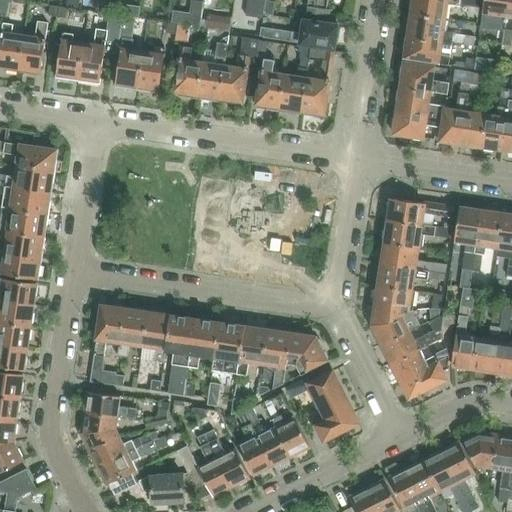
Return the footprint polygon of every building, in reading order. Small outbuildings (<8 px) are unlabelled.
[(0,0),(0,15),(10,17),(12,0),(0,0)] [(173,10),(171,22),(177,23),(191,25),(190,26),(199,27),(203,1),(192,0),(190,0),(189,13),(173,10)] [(247,0),(245,16),(262,18),(263,14),(265,0),(264,0),(247,0)] [(265,0),(263,14),(271,15),(273,1),(265,0)] [(317,0),(317,7),(326,8),(327,0),(317,0)] [(411,0),(409,12),(444,17),(446,4),(459,6),(459,4),(479,7),(479,0),(411,0)] [(483,0),(482,13),(495,15),(493,28),(504,30),(508,0),(483,0)] [(511,0),(508,0),(504,30),(502,44),(511,46),(511,38),(511,0)] [(50,5),(49,15),(56,16),(57,16),(58,6),(50,5)] [(307,5),(305,14),(315,15),(317,7),(307,5)] [(58,6),(57,16),(66,18),(67,8),(58,6)] [(317,7),(315,15),(329,17),(329,13),(330,9),(326,8),(317,7)] [(406,33),(406,35),(451,42),(453,33),(442,31),(444,17),(409,12),(407,29),(409,29),(408,33),(406,33)] [(118,15),(109,14),(106,29),(96,28),(94,41),(84,40),(78,80),(87,81),(88,83),(101,85),(103,69),(101,69),(103,52),(112,53),(118,15)] [(112,53),(119,54),(117,71),(116,71),(113,86),(126,88),(128,88),(137,89),(143,48),(131,47),(136,18),(118,15),(112,53)] [(232,17),(221,15),(219,29),(230,30),(232,17)] [(42,70),(44,61),(44,59),(42,59),(48,21),(37,20),(35,35),(24,33),(18,71),(36,74),(37,70),(42,70)] [(261,27),(259,36),(300,42),(321,46),(331,47),(332,41),(336,39),(338,26),(336,26),(337,25),(327,24),(304,20),(301,33),(261,27)] [(0,64),(1,64),(0,68),(18,71),(24,33),(12,31),(13,23),(3,22),(0,39),(0,64)] [(168,22),(166,33),(175,34),(177,23),(171,22),(171,23),(168,22)] [(175,34),(174,41),(188,43),(190,26),(191,25),(177,23),(175,34)] [(68,79),(78,80),(84,40),(73,38),(74,34),(62,32),(57,63),(56,62),(54,78),(67,80),(68,79)] [(473,45),(474,36),(465,34),(463,43),(473,45)] [(403,55),(402,58),(448,64),(449,55),(451,42),(406,35),(403,51),(405,51),(405,56),(403,55)] [(225,63),(219,101),(243,105),(244,95),(250,58),(256,59),(259,40),(242,37),(240,54),(237,54),(235,64),(225,63)] [(256,97),(255,107),(279,110),(285,72),(284,72),(273,70),(274,59),(276,43),(276,42),(259,40),(256,59),(261,59),(256,97)] [(202,59),(197,98),(213,100),(214,96),(218,97),(218,101),(219,101),(225,63),(228,44),(219,42),(217,55),(215,55),(214,61),(202,59)] [(172,94),(197,98),(202,59),(190,58),(192,46),(180,44),(172,94)] [(143,48),(137,89),(146,90),(147,91),(160,93),(162,78),(160,77),(165,47),(154,45),(153,50),(143,48)] [(285,72),(279,110),(296,113),(296,108),(301,109),(300,113),(301,113),(309,60),(310,48),(299,46),(298,51),(300,51),(299,58),(300,58),(299,66),(298,66),(297,73),(285,72)] [(306,75),(301,113),(325,117),(328,100),(326,99),(326,95),(328,95),(329,91),(327,91),(333,51),(310,48),(309,60),(322,62),(321,67),(319,67),(318,76),(306,75)] [(475,59),(465,57),(464,66),(474,68),(475,59)] [(487,58),(485,69),(496,71),(496,67),(497,59),(487,58)] [(434,66),(404,62),(403,65),(402,64),(399,80),(401,80),(400,85),(430,90),(447,92),(448,82),(432,80),(434,66)] [(470,83),(460,82),(459,92),(458,91),(455,108),(445,106),(443,116),(440,140),(441,140),(441,142),(455,144),(455,142),(460,143),(470,83)] [(460,143),(466,144),(465,146),(480,148),(486,112),(474,110),(478,84),(470,83),(460,143)] [(398,104),(397,109),(443,116),(445,106),(428,103),(430,90),(400,85),(398,85),(396,103),(398,104)] [(486,112),(480,148),(495,150),(495,148),(501,149),(510,88),(500,87),(499,98),(498,106),(497,106),(496,113),(486,112)] [(501,149),(506,150),(506,152),(511,152),(511,88),(510,88),(501,149)] [(423,140),(424,130),(425,124),(433,125),(431,138),(440,140),(443,116),(397,109),(396,115),(394,114),(391,132),(393,132),(393,133),(410,136),(410,138),(423,140)] [(58,150),(5,142),(3,152),(18,154),(16,165),(55,171),(58,150)] [(55,171),(16,165),(15,176),(0,173),(0,184),(50,192),(50,186),(52,187),(55,171)] [(50,192),(0,184),(0,192),(3,193),(3,196),(11,197),(10,207),(48,213),(51,198),(49,198),(50,192)] [(387,219),(423,224),(424,212),(454,216),(455,207),(392,198),(391,203),(389,203),(387,219)] [(476,208),(459,206),(454,240),(465,242),(464,251),(466,251),(463,269),(472,270),(481,211),(476,210),(476,208)] [(0,228),(45,235),(45,234),(43,234),(44,229),(46,229),(48,213),(10,207),(8,218),(0,216),(0,228)] [(481,211),(472,270),(480,272),(483,254),(485,254),(486,245),(497,247),(502,212),(486,210),(486,212),(481,211)] [(497,247),(508,248),(506,257),(509,258),(506,275),(511,276),(511,213),(502,212),(497,247)] [(387,219),(386,221),(388,221),(388,226),(386,225),(383,242),(419,247),(421,234),(434,236),(434,235),(435,226),(423,224),(387,219)] [(45,235),(0,228),(0,250),(40,256),(41,251),(43,251),(45,235)] [(428,270),(430,262),(418,260),(419,247),(383,242),(381,257),(383,258),(382,262),(380,262),(380,263),(428,270)] [(0,261),(3,261),(1,273),(37,278),(39,279),(41,262),(39,262),(40,256),(0,250),(0,261)] [(430,262),(428,270),(445,273),(446,264),(430,262)] [(379,269),(377,285),(413,291),(414,277),(427,279),(427,278),(428,270),(380,263),(380,265),(382,265),(381,269),(379,269)] [(428,270),(427,278),(444,281),(445,273),(428,270)] [(0,298),(33,304),(34,298),(35,299),(38,282),(36,282),(1,277),(0,286),(0,298)] [(373,324),(374,327),(410,309),(413,291),(377,285),(374,303),(376,303),(375,308),(373,307),(373,311),(375,312),(373,324)] [(472,308),(474,289),(463,287),(451,364),(456,365),(456,367),(472,369),(478,337),(465,335),(469,308),(472,308)] [(440,307),(442,295),(434,293),(431,308),(440,307)] [(511,375),(511,341),(508,341),(511,314),(511,298),(503,297),(500,312),(502,312),(501,322),(500,326),(493,370),(498,371),(497,373),(511,375)] [(0,321),(31,326),(34,310),(32,309),(33,304),(0,298),(0,321)] [(126,306),(102,303),(90,381),(114,385),(116,374),(116,372),(102,370),(106,341),(118,343),(117,355),(118,355),(126,306)] [(127,306),(126,306),(118,355),(127,356),(129,345),(142,347),(143,347),(148,309),(132,307),(132,309),(127,308),(127,306)] [(439,316),(440,307),(431,308),(429,308),(430,320),(439,316)] [(164,362),(165,350),(169,325),(170,315),(164,314),(164,312),(148,309),(143,347),(142,347),(140,359),(164,362)] [(410,330),(406,321),(419,314),(417,309),(414,310),(410,310),(410,309),(374,327),(372,327),(373,329),(375,328),(377,332),(375,333),(381,345),(410,330)] [(494,311),(492,321),(501,322),(502,312),(500,312),(494,311)] [(443,317),(442,322),(453,324),(455,315),(443,313),(443,316),(443,317)] [(169,325),(165,350),(174,351),(168,392),(167,393),(184,395),(186,379),(187,372),(187,366),(188,366),(195,318),(170,315),(169,325)] [(430,320),(436,332),(428,336),(427,333),(415,339),(410,330),(381,345),(387,356),(389,355),(391,359),(389,360),(390,363),(420,348),(432,342),(439,338),(440,334),(442,322),(443,317),(443,316),(439,315),(439,316),(430,320)] [(220,322),(195,318),(188,366),(198,367),(199,355),(213,357),(211,369),(213,369),(220,322)] [(0,343),(26,347),(27,342),(29,342),(31,326),(0,321),(0,343)] [(238,361),(240,361),(245,326),(220,322),(213,369),(223,371),(225,359),(238,361)] [(452,335),(453,324),(442,322),(440,334),(452,335)] [(251,327),(245,326),(240,361),(238,361),(236,373),(247,375),(248,363),(262,365),(268,327),(251,325),(251,327)] [(478,337),(472,369),(488,372),(489,370),(493,370),(500,326),(489,325),(487,338),(478,337)] [(275,367),(272,389),(283,383),(286,364),(289,330),(288,330),(288,332),(284,332),(284,330),(268,327),(262,365),(275,367)] [(311,369),(310,367),(328,358),(327,356),(325,357),(324,353),(325,352),(318,337),(307,335),(307,333),(289,330),(286,364),(295,365),(301,375),(311,369)] [(26,347),(0,343),(0,365),(25,370),(27,353),(25,353),(26,347)] [(400,382),(407,397),(424,389),(425,390),(438,384),(437,382),(445,378),(442,371),(448,367),(447,365),(450,348),(447,347),(433,354),(434,355),(438,363),(400,382)] [(390,363),(400,382),(438,363),(434,355),(426,359),(420,348),(390,363)] [(0,370),(0,394),(21,398),(21,396),(23,380),(21,379),(22,373),(0,370)] [(323,438),(324,439),(358,422),(353,412),(333,371),(309,382),(312,387),(325,414),(314,420),(322,435),(323,438)] [(116,374),(114,385),(123,386),(124,375),(116,374)] [(312,387),(309,382),(307,376),(285,387),(290,397),(312,387)] [(151,379),(150,389),(160,391),(161,380),(151,379)] [(186,379),(184,395),(193,396),(193,395),(195,381),(186,379)] [(220,383),(210,382),(206,403),(217,405),(220,383)] [(86,406),(85,411),(118,416),(135,418),(136,409),(119,406),(120,396),(88,391),(88,392),(86,392),(84,406),(86,406)] [(0,419),(17,422),(17,421),(15,420),(16,415),(18,415),(20,400),(21,398),(0,394),(0,419)] [(243,399),(233,398),(231,414),(235,412),(242,408),(243,399)] [(290,456),(309,446),(294,416),(283,422),(280,416),(279,416),(270,399),(263,402),(275,426),(290,456)] [(168,402),(160,401),(158,416),(166,417),(168,402)] [(198,421),(207,417),(204,410),(203,409),(191,407),(198,421)] [(253,407),(245,411),(244,411),(271,465),(290,456),(275,426),(265,431),(253,407)] [(243,408),(242,408),(235,412),(243,427),(242,428),(248,439),(237,444),(252,475),(271,465),(244,411),(245,411),(243,408)] [(118,416),(85,411),(83,410),(81,426),(83,426),(82,431),(80,431),(80,433),(81,435),(83,434),(90,448),(120,435),(116,427),(118,416)] [(158,416),(144,420),(146,428),(168,422),(166,417),(158,416)] [(0,443),(13,442),(13,436),(15,436),(17,422),(0,419),(0,443)] [(214,428),(205,433),(209,442),(218,437),(214,428)] [(475,466),(492,468),(498,434),(482,431),(481,433),(478,433),(463,441),(468,449),(475,466)] [(120,435),(90,448),(88,449),(94,462),(96,461),(99,466),(152,441),(152,440),(148,432),(131,441),(131,440),(124,443),(120,435)] [(205,433),(197,437),(201,446),(209,442),(205,433)] [(503,470),(499,497),(498,501),(507,502),(507,498),(511,470),(511,435),(498,434),(492,468),(503,470)] [(152,441),(99,466),(101,470),(99,471),(105,484),(107,483),(108,484),(110,483),(130,473),(137,469),(133,460),(167,443),(164,436),(152,440),(152,441)] [(218,437),(209,442),(212,449),(230,486),(235,483),(236,485),(250,478),(249,476),(235,448),(235,447),(225,452),(218,437)] [(476,475),(464,451),(460,442),(459,443),(458,441),(445,447),(446,449),(442,451),(467,503),(474,500),(464,480),(476,475)] [(0,471),(15,464),(24,460),(17,445),(15,446),(13,442),(0,443),(0,471)] [(206,462),(197,466),(212,495),(213,497),(227,490),(226,488),(230,486),(212,449),(209,442),(201,446),(199,447),(206,462)] [(187,446),(176,451),(187,472),(194,485),(202,500),(212,495),(197,466),(187,446)] [(436,452),(423,458),(440,492),(450,488),(461,511),(471,511),(467,503),(442,451),(437,454),(436,452)] [(411,467),(407,469),(427,511),(436,511),(430,498),(440,492),(423,458),(410,465),(411,467)] [(26,469),(0,481),(0,492),(6,493),(6,490),(31,478),(26,469)] [(401,469),(388,476),(389,478),(393,487),(404,510),(415,505),(418,511),(427,511),(407,469),(402,471),(401,469)] [(150,476),(139,481),(140,482),(141,481),(143,486),(146,488),(151,488),(152,502),(171,501),(171,500),(183,499),(183,501),(184,501),(183,487),(194,485),(187,472),(182,474),(182,471),(150,473),(150,476)] [(110,483),(115,493),(136,483),(131,474),(130,473),(110,483)] [(14,511),(17,497),(36,488),(31,478),(6,490),(6,493),(3,509),(3,511),(14,511)] [(371,487),(367,489),(378,511),(397,511),(400,511),(390,489),(385,480),(384,480),(383,478),(371,485),(371,487)] [(353,506),(342,511),(378,511),(367,489),(363,491),(362,489),(349,496),(350,497),(349,498),(353,506)] [(474,500),(467,503),(471,511),(478,507),(474,500)]
